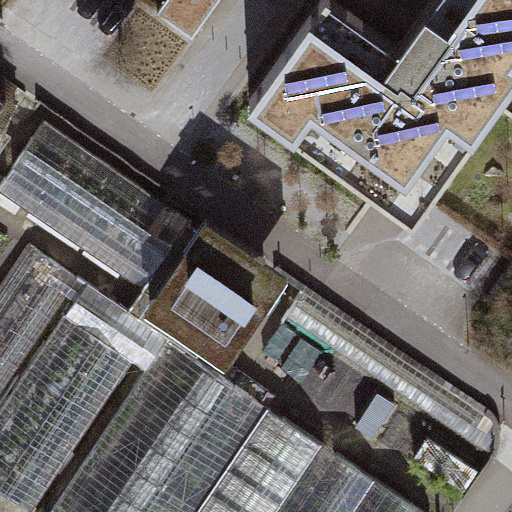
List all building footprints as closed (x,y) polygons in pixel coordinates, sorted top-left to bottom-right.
[(168,0),(158,13),(194,41),(227,0),(168,0)] [(511,136),(511,0),(476,0),(468,14),(447,2),(405,72),(328,26),(274,115),(322,144),(339,114),(431,169),(471,103),(509,142),(511,136)] [(5,127),(27,90),(0,71),(0,157),(14,137),(5,127)] [(191,220),(49,121),(0,189),(0,194),(148,290),(189,226),(191,220)] [(208,352),(231,367),(289,279),(209,224),(201,235),(189,226),(148,290),(132,313),(203,361),(208,352)] [(0,491),(31,511),(421,511),(423,509),(203,361),(132,313),(23,239),(0,273),(0,491)]
